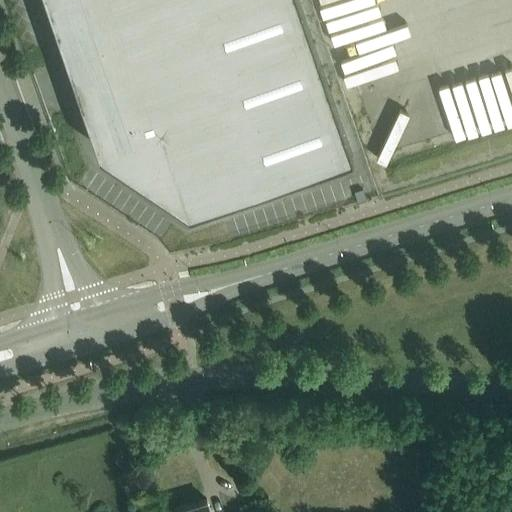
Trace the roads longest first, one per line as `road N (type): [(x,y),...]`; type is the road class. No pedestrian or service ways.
road 1 (unclassified): [(0,423),(186,381),(319,375),(511,390)]
road 2 (unclassified): [(511,200),(251,278)]
road 3 (unclassified): [(86,343),(175,317),(251,278)]
road 4 (unclassified): [(251,278),(95,315)]
road 5 (unclassified): [(49,225),(0,83)]
